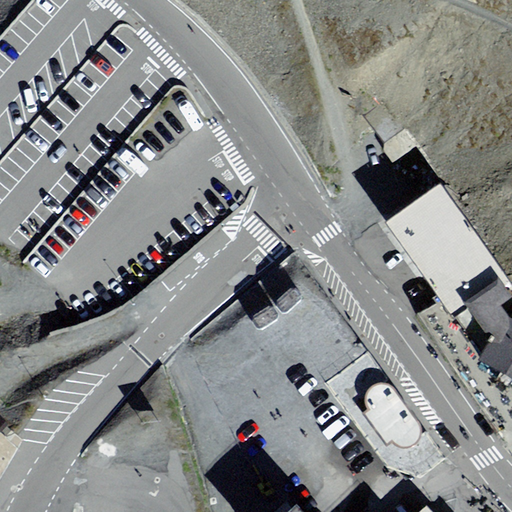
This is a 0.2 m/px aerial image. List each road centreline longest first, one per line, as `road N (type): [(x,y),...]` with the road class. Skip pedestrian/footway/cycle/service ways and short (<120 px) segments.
road 1 (unclassified): [(299,195),(83,420),(23,511)]
road 2 (secondary): [(511,486),(299,195)]
road 3 (secondary): [(299,195),(227,81),(144,0)]
